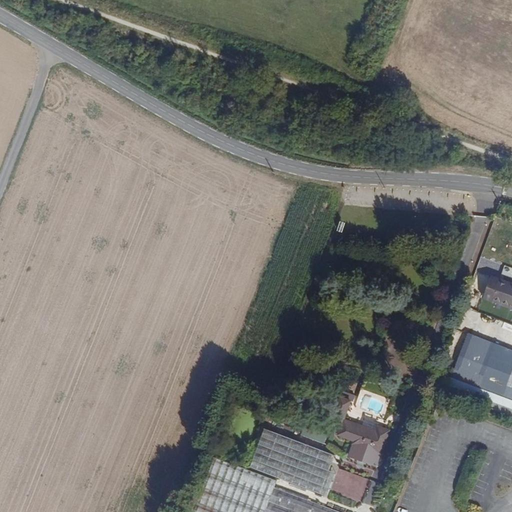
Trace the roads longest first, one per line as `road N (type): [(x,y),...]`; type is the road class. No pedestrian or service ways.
road 1 (tertiary): [(511,189),(294,167),(169,114),(53,45)]
road 2 (unclassified): [(53,45),(0,185)]
